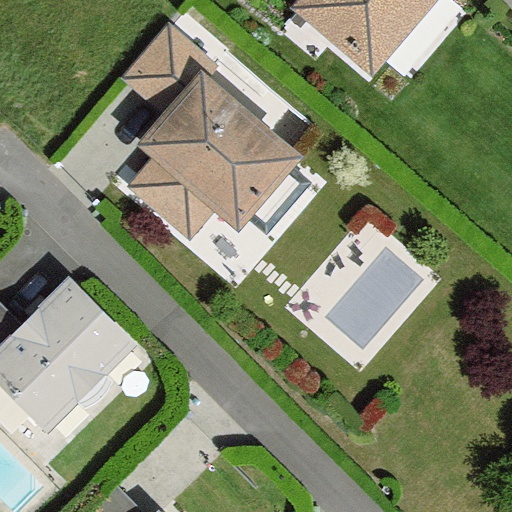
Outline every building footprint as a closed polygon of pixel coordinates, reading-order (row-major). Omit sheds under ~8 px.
[(294,0),(293,2),(367,65),(421,0),(294,0)] [(418,68),(475,6),(468,0),(446,0),(400,52),(418,68)] [(164,150),(136,182),(190,229),(218,197),(237,213),(244,206),(267,226),(309,178),(286,159),(296,148),(207,71),(214,62),(171,25),(130,73),(146,87),(170,108),(147,134),(164,150)] [(17,325),(0,340),(0,372),(48,424),(136,342),(72,274),(17,325)] [(0,340),(17,325),(0,305),(0,340)] [(169,511),(166,509),(162,511),(140,511),(130,501),(114,486),(87,511),(169,511)]
